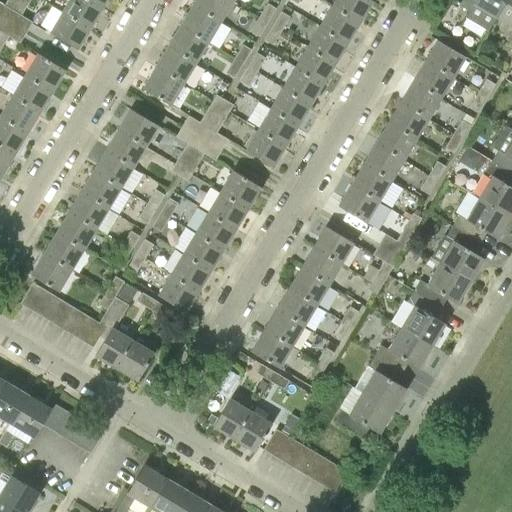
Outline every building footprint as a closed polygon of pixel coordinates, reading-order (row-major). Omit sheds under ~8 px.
[(7,0),(4,5),(13,10),(19,0),(7,0)] [(19,0),(13,10),(21,15),(30,0),(19,0)] [(69,0),(62,12),(91,29),(103,8),(89,0),(69,0)] [(89,0),(103,8),(108,0),(89,0)] [(195,0),(193,5),(221,23),(233,2),(229,0),(195,0)] [(335,0),(332,6),(361,23),(373,2),(370,0),(335,0)] [(488,32),(496,19),(506,0),(462,0),(460,5),(469,11),(465,18),(488,32)] [(511,43),(511,0),(506,0),(496,19),(511,28),(511,29),(506,40),(511,43)] [(0,16),(7,21),(13,10),(4,5),(0,2),(0,16)] [(259,18),(268,23),(276,9),(267,4),(259,18)] [(180,26),(208,44),(221,23),(193,5),(180,26)] [(320,26),(348,43),(361,23),(332,6),(320,26)] [(21,15),(13,10),(7,21),(26,33),(33,22),(21,15)] [(91,29),(62,12),(50,32),(78,50),(91,29)] [(272,27),(281,32),(290,17),(281,12),(272,27)] [(251,32),(259,37),(268,23),(259,18),(251,32)] [(0,31),(9,36),(20,43),(26,33),(7,21),(0,31)] [(168,47),(196,65),(208,44),(180,26),(168,47)] [(307,47),(336,64),(348,43),(320,26),(307,47)] [(264,41),(273,46),(281,32),(272,27),(264,41)] [(0,50),(9,36),(0,31),(0,50)] [(425,61),(453,78),(466,57),(438,41),(425,61)] [(234,59),(243,65),(252,50),(243,45),(238,54),(231,49),(227,55),(234,59)] [(155,68),(183,85),(196,65),(168,47),(155,68)] [(295,68),(323,85),(336,64),(307,47),(295,68)] [(248,67),(257,72),(265,58),(256,53),(248,67)] [(25,74),(54,91),(66,71),(38,54),(25,74)] [(226,73),(235,78),(243,65),(234,59),(226,73)] [(413,82),(441,99),(453,78),(425,61),(413,82)] [(239,81),(248,86),(257,72),(248,67),(239,81)] [(183,85),(155,68),(143,88),(171,106),(183,85)] [(282,89),(311,106),(323,85),(295,68),(282,89)] [(41,112),(54,91),(25,74),(13,95),(41,112)] [(478,93),(487,98),(495,85),(487,80),(478,93)] [(400,103),(429,120),(441,99),(413,82),(400,103)] [(270,109),(298,126),(311,106),(282,89),(270,109)] [(470,107),(479,112),(487,98),(478,93),(470,107)] [(0,116),(29,133),(41,112),(13,95),(0,116)] [(221,108),(225,101),(217,96),(212,103),(221,108)] [(225,101),(221,108),(229,112),(233,106),(225,101)] [(200,123),(208,128),(221,108),(212,103),(200,123)] [(388,123),(416,140),(429,120),(400,103),(388,123)] [(208,128),(217,133),(229,112),(221,108),(208,128)] [(118,130),(146,147),(159,126),(130,109),(118,130)] [(257,130),(286,147),(298,126),(270,109),(257,130)] [(0,116),(0,143),(16,154),(29,133),(0,116)] [(208,128),(200,123),(189,116),(183,127),(202,138),(208,128)] [(453,134),(462,139),(470,126),(462,121),(453,134)] [(375,144),(404,161),(416,140),(388,123),(375,144)] [(188,144),(196,149),(202,138),(183,127),(176,137),(188,144)] [(217,133),(208,128),(202,138),(222,150),(228,140),(217,133)] [(134,168),(146,147),(118,130),(105,151),(134,168)] [(286,147),(257,130),(245,151),(273,168),(286,147)] [(445,148),(454,153),(462,139),(453,134),(445,148)] [(222,150),(202,138),(196,149),(204,154),(215,160),(222,150)] [(492,162),(511,173),(511,141),(504,154),(498,150),(492,162)] [(0,171),(4,174),(16,154),(0,143),(0,171)] [(196,149),(188,144),(176,163),(184,168),(196,149)] [(363,165),(391,182),(404,161),(375,144),(363,165)] [(193,173),(204,154),(196,149),(184,168),(193,173)] [(121,188),(134,168),(105,151),(93,171),(121,188)] [(429,176),(438,181),(446,167),(437,162),(429,176)] [(479,198),(510,216),(511,212),(511,187),(507,185),(511,176),(511,173),(492,162),(485,173),(491,177),(479,198)] [(184,168),(176,163),(171,171),(179,176),(184,168)] [(350,186),(379,203),(391,182),(363,165),(350,186)] [(193,173),(184,168),(179,176),(187,181),(193,173)] [(109,209),(121,188),(93,171),(81,192),(109,209)] [(221,192),(249,209),(261,188),(233,171),(221,192)] [(421,189),(429,194),(438,181),(429,176),(421,189)] [(379,203),(350,186),(338,206),(367,223),(379,203)] [(147,204),(156,209),(164,195),(156,190),(147,204)] [(96,230),(109,209),(81,192),(68,213),(96,230)] [(236,229),(249,209),(221,192),(208,212),(236,229)] [(452,226),(474,239),(480,229),(496,238),(510,216),(479,198),(465,220),(459,216),(452,226)] [(161,213),(170,218),(178,204),(169,199),(161,213)] [(139,218),(147,223),(156,209),(147,204),(139,218)] [(196,233),(224,250),(236,229),(208,212),(196,233)] [(84,251),(96,230),(68,213),(56,234),(84,251)] [(153,227),(161,232),(170,218),(161,213),(153,227)] [(410,219),(418,224),(422,219),(413,214),(410,219)] [(418,224),(410,219),(396,241),(405,246),(418,224)] [(439,263),(470,281),(484,259),(468,249),(474,239),(452,226),(446,237),(453,240),(439,263)] [(313,247),(342,264),(354,244),(326,227),(313,247)] [(123,245),(131,251),(139,237),(131,232),(123,245)] [(183,254),(211,271),(224,250),(196,233),(183,254)] [(43,254),(72,271),(84,251),(56,234),(43,254)] [(405,246),(396,241),(385,234),(379,245),(399,257),(405,246)] [(136,254),(145,259),(153,245),(145,240),(136,254)] [(114,259),(123,264),(131,251),(123,245),(114,259)] [(384,262),(393,267),(399,257),(379,245),(373,255),(384,262)] [(329,285),(342,264),(313,247),(301,268),(329,285)] [(72,271),(43,254),(31,275),(59,292),(72,271)] [(128,268),(137,273),(145,259),(136,254),(128,268)] [(170,274),(199,292),(211,271),(183,254),(170,274)] [(384,262),(372,282),(380,287),(393,267),(384,262)] [(413,291),(435,304),(441,294),(457,303),(470,281),(439,263),(426,285),(420,281),(413,291)] [(288,289),(317,306),(329,285),(301,268),(288,289)] [(199,292),(170,274),(158,295),(186,312),(199,292)] [(106,292),(115,297),(124,282),(115,277),(106,292)] [(376,295),(380,287),(372,282),(367,289),(376,295)] [(21,304),(31,310),(43,289),(33,283),(21,304)] [(31,310),(42,316),(54,296),(43,289),(31,310)] [(276,310),(304,327),(317,306),(288,289),(276,310)] [(401,328),(431,346),(445,324),(429,314),(435,304),(413,291),(407,302),(414,306),(401,328)] [(112,328),(114,329),(129,305),(115,297),(106,292),(98,305),(107,310),(99,323),(106,327),(100,336),(105,339),(112,328)] [(138,302),(152,310),(157,302),(143,293),(138,302)] [(42,316),(52,322),(64,302),(54,296),(42,316)] [(52,322),(62,329),(75,308),(64,302),(52,322)] [(152,310),(166,319),(171,310),(157,302),(152,310)] [(342,321),(350,326),(358,312),(350,307),(342,321)] [(62,329),(73,335),(85,314),(75,308),(62,329)] [(263,330),(292,347),(304,327),(276,310),(263,330)] [(73,335),(83,341),(95,321),(85,314),(73,335)] [(93,347),(100,336),(106,327),(99,323),(95,321),(83,341),(93,347)] [(334,335),(342,340),(350,326),(342,321),(334,335)] [(95,356),(116,369),(133,340),(114,329),(112,328),(105,339),(95,356)] [(375,356),(396,369),(402,359),(418,368),(431,346),(401,328),(388,350),(381,345),(375,356)] [(292,347),(263,330),(251,351),(279,368),(292,347)] [(133,340),(116,369),(138,381),(155,353),(133,340)] [(317,363),(325,368),(334,353),(325,348),(317,363)] [(406,389),(396,383),(402,372),(396,369),(375,356),(368,366),(375,370),(362,392),(393,411),(406,389)] [(308,377),(317,382),(325,368),(317,363),(308,377)] [(256,373),(270,381),(275,373),(261,364),(256,373)] [(270,381),(284,389),(289,381),(275,373),(270,381)] [(6,382),(0,391),(0,418),(10,424),(27,395),(6,382)] [(342,410),(335,421),(363,437),(369,427),(379,433),(393,411),(362,392),(348,414),(342,410)] [(27,395),(10,424),(34,439),(42,424),(56,433),(68,413),(54,404),(51,409),(27,395)] [(213,427),(234,439),(251,411),(230,398),(213,427)] [(234,439),(255,452),(272,424),(251,411),(234,439)] [(56,433),(68,440),(80,420),(68,413),(56,433)] [(68,440),(80,447),(92,427),(80,420),(68,440)] [(80,447),(90,453),(102,433),(92,427),(80,447)] [(264,450),(274,456),(286,436),(276,429),(264,450)] [(13,436),(5,431),(0,440),(0,442),(7,447),(13,436)] [(274,456),(284,462),(297,442),(286,436),(274,456)] [(284,462),(295,469),(307,448),(297,442),(284,462)] [(295,469),(305,475),(317,454),(307,448),(295,469)] [(305,475),(316,481),(328,460),(317,454),(305,475)] [(316,481),(326,487),(338,467),(328,460),(316,481)] [(145,465),(128,495),(148,507),(165,477),(145,465)] [(326,487),(336,493),(349,473),(338,467),(326,487)] [(0,496),(25,511),(28,511),(40,493),(11,476),(12,475),(0,468),(0,477),(8,482),(0,494),(0,496)] [(165,477),(148,507),(156,511),(173,511),(187,490),(165,477)] [(187,490),(173,511),(202,511),(208,503),(187,490)] [(25,511),(0,496),(0,511),(25,511)] [(126,511),(129,508),(121,503),(115,511),(126,511)] [(222,511),(208,503),(202,511),(222,511)]
